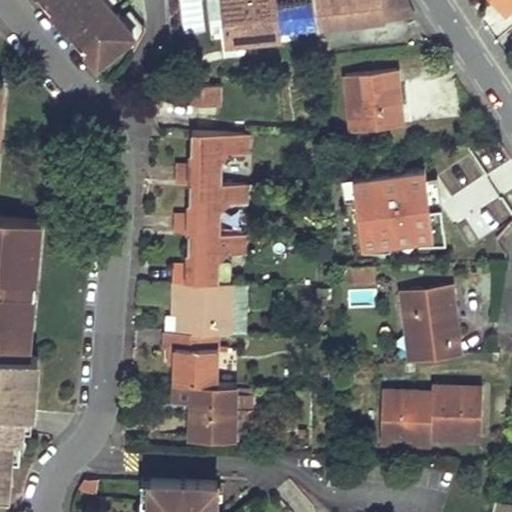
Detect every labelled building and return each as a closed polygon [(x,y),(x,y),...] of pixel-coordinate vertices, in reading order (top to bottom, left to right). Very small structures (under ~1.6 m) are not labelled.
[(44,0),(62,20),(87,0),(44,0)] [(118,10),(109,0),(87,0),(62,20),(81,42),(118,10)] [(222,0),(227,43),(282,38),(280,29),(385,18),(385,17),(412,14),(406,0),(222,0)] [(511,0),(498,0),(506,9),(511,4),(511,0)] [(137,31),(118,10),(81,42),(99,64),(137,31)] [(352,129),(403,123),(398,83),(397,67),(346,73),(352,129)] [(193,90),(202,93),(206,81),(197,78),(193,90)] [(0,346),(29,349),(41,219),(0,215),(0,118),(4,80),(0,79),(0,346)] [(190,163),(176,162),(176,180),(190,180),(198,181),(220,181),(221,160),(229,151),(247,152),(247,131),(200,130),(200,145),(191,145),(190,163)] [(200,145),(200,130),(192,130),(191,145),(200,145)] [(434,192),(431,169),(354,177),(360,221),(414,215),(415,225),(438,222),(434,192)] [(198,181),(190,180),(189,197),(198,197),(198,181)] [(246,182),(220,181),(198,181),(198,197),(189,197),(189,213),(175,212),(174,230),(188,231),(196,231),(219,232),(220,209),(228,202),(245,202),(246,182)] [(245,232),(219,232),(196,231),(196,247),(188,247),(187,263),(173,262),(172,280),(218,281),(218,259),(227,251),(244,252),(245,232)] [(196,247),(196,231),(188,231),(188,247),(196,247)] [(371,278),(371,266),(352,266),(353,279),(371,278)] [(231,332),(233,282),(218,281),(172,280),(172,296),(178,296),(178,313),(177,330),(218,331),(231,332)] [(418,330),(422,359),(461,354),(459,338),(454,338),(451,311),(455,310),(452,281),(401,288),(407,331),(418,330)] [(216,382),(218,331),(177,330),(161,330),(161,345),(169,345),(176,345),(176,362),(175,380),(216,382)] [(418,330),(407,331),(411,360),(422,359),(418,330)] [(0,488),(6,489),(9,453),(11,434),(19,435),(19,422),(20,411),(30,411),(35,355),(28,354),(29,349),(0,346),(0,488)] [(236,392),(237,382),(216,382),(175,380),(175,400),(191,400),(196,400),(195,436),(235,437),(236,392)] [(480,437),(482,385),(433,384),(432,390),(381,388),(379,440),(430,442),(431,435),(480,437)] [(250,393),(236,392),(235,437),(248,438),(250,393)] [(30,411),(20,411),(19,422),(29,422),(30,411)] [(19,435),(11,434),(9,453),(17,454),(19,435)] [(141,501),(149,500),(150,478),(142,478),(141,501)] [(217,511),(218,510),(218,480),(150,478),(149,500),(149,511),(217,511)] [(511,511),(511,502),(490,501),(489,511),(511,511)]
